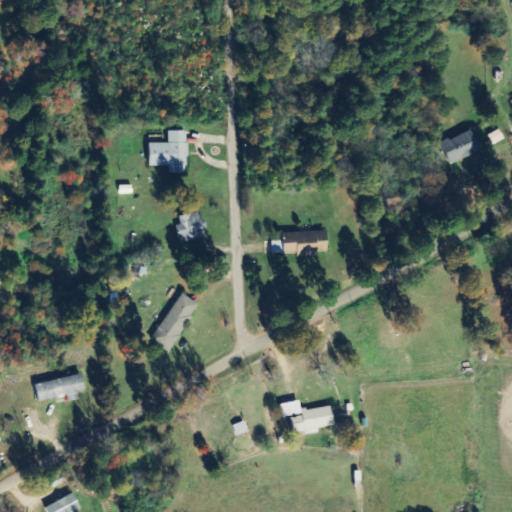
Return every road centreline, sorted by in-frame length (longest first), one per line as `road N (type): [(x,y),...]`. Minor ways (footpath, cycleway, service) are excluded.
road 1 (tertiary): [(0,485),(511,200)]
road 2 (residential): [(243,351),(239,0)]
